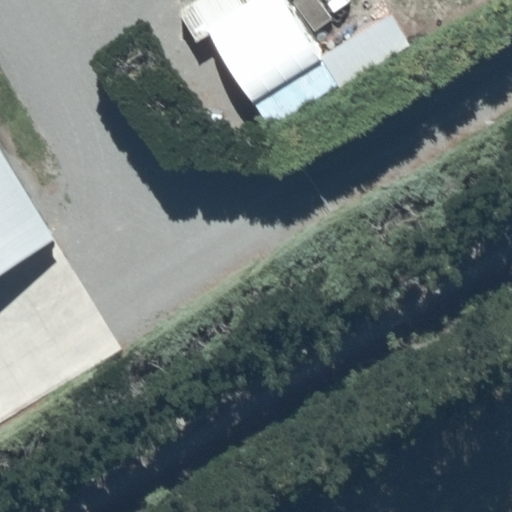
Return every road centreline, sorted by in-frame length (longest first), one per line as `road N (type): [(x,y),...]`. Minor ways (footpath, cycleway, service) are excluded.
road 1 (unknown): [(98,228),(501,0)]
road 2 (unknown): [(0,62),(98,228)]
